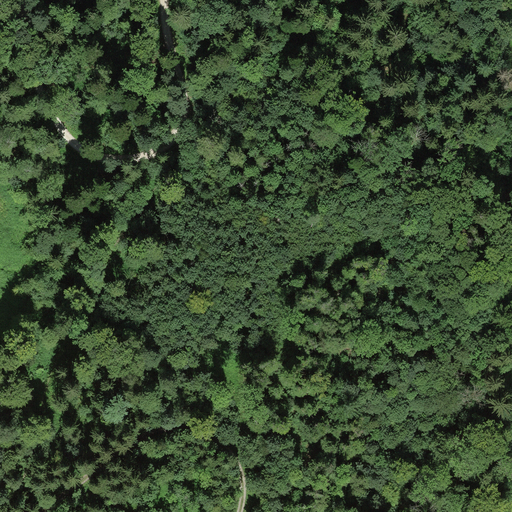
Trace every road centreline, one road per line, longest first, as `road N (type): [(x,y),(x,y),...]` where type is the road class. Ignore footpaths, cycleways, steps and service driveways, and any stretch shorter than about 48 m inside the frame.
road 1 (track): [(162,0),(186,111),(160,147),(112,157),(75,144),(48,111),(28,61),(22,0)]
road 2 (track): [(239,511),(232,454),(181,426),(143,434),(39,511)]
